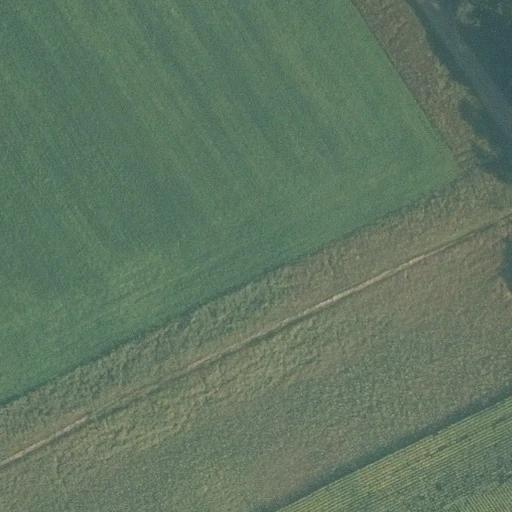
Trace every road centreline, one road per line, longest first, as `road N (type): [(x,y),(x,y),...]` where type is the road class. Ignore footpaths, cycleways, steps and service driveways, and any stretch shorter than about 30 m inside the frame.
road 1 (track): [(0,455),(511,200)]
road 2 (track): [(511,148),(419,3)]
